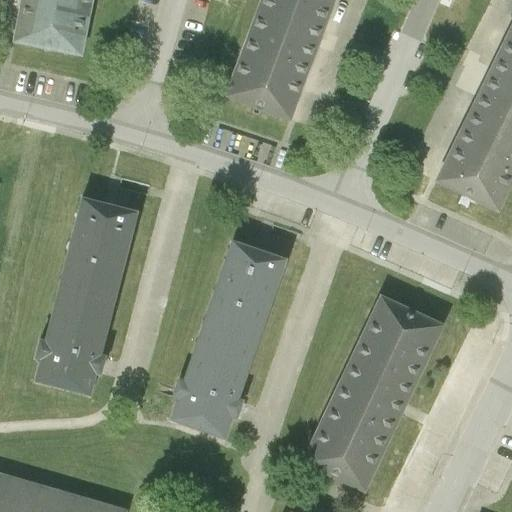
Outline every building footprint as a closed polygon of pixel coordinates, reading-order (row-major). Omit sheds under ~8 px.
[(94,0),(17,0),(9,46),(83,60),(94,0)] [(338,0),(259,0),(222,99),(292,125),(338,0)] [(511,178),(511,32),(437,182),(495,211),(511,178)] [(135,215),(82,202),(46,345),(40,343),(36,361),(42,362),(36,383),(89,397),(95,374),(100,376),(104,360),(99,359),(135,215)] [(285,255),(229,237),(168,422),(224,440),(285,255)] [(439,326),(383,300),(306,466),(362,492),(439,326)] [(0,511),(114,511),(0,478),(0,511)]
